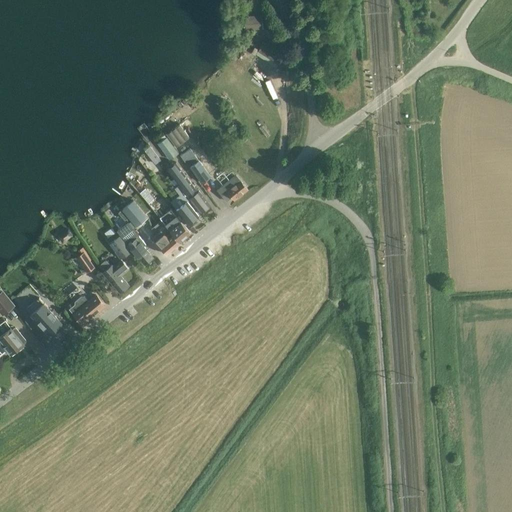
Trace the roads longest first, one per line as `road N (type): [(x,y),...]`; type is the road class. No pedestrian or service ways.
road 1 (track): [(442,511),(411,77)]
road 2 (unclassified): [(315,151),(0,402)]
road 3 (residential): [(315,151),(305,0)]
road 4 (unclassified): [(428,63),(315,151)]
